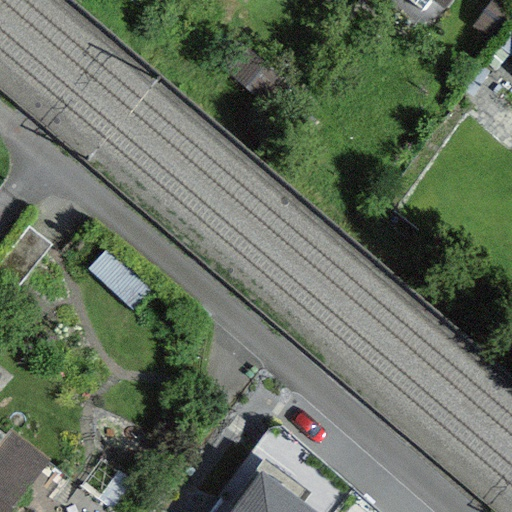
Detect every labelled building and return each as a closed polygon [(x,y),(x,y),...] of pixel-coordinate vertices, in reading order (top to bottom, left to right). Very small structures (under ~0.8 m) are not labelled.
[(431,0),(443,9),(450,0),(431,0)] [(511,22),(511,3),(507,0),(491,0),(473,26),(497,44),(511,22)] [(227,75),(259,100),(280,74),(248,49),(227,75)] [(52,244),(24,223),(0,254),(0,275),(18,288),(52,244)] [(0,511),(11,511),(51,461),(10,430),(6,436),(0,431),(0,511)] [(317,511),(306,503),(313,493),(265,458),(228,507),(232,510),(230,511),(317,511)]
